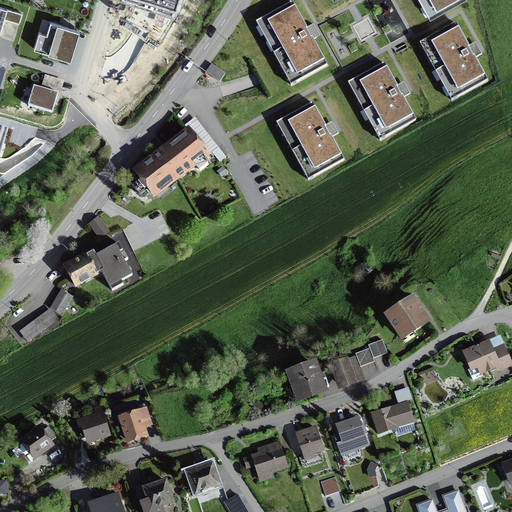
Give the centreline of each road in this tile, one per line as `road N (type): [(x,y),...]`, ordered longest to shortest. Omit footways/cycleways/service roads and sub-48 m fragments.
road 1 (residential): [(210,438),(351,396),(457,331),(508,313)]
road 2 (residential): [(5,511),(80,471),(210,438)]
road 3 (tertiary): [(0,302),(130,145)]
road 4 (residential): [(511,442),(343,511)]
road 5 (tertiary): [(130,145),(236,0)]
road 6 (residential): [(130,145),(78,98),(105,0)]
